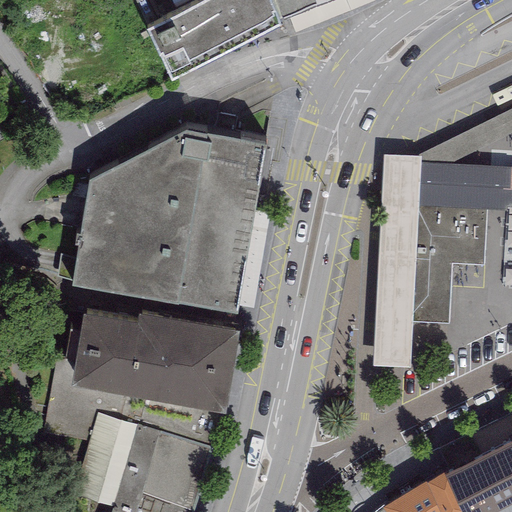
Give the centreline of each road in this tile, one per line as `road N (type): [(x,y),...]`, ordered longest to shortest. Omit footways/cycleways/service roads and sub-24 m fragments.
road 1 (primary): [(263,464),(326,173),(355,92),(380,62)]
road 2 (residential): [(380,62),(335,50),(259,59),(73,152)]
road 3 (residential): [(263,464),(313,465),(511,366)]
road 4 (residential): [(0,37),(73,152)]
